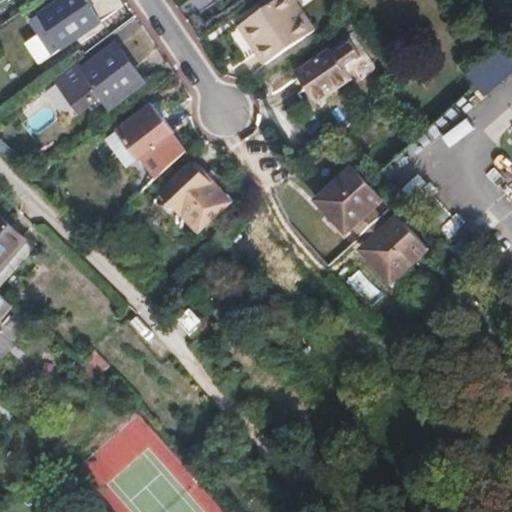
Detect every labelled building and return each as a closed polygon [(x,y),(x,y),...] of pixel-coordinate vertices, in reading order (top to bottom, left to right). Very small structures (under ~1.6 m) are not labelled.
[(86,0),(59,0),(41,12),(63,44),(100,20),(86,0)] [(295,0),(275,0),(239,25),(266,62),(315,28),(295,0)] [(347,37),(298,72),(318,101),(351,78),(344,68),(349,64),(360,81),(367,76),(371,72),(373,68),(372,63),(365,52),(360,56),(347,37)] [(76,61),(56,76),(82,109),(89,104),(92,108),(105,98),(111,106),(144,81),(116,44),(83,69),(76,61)] [(489,97),(511,76),(511,52),(507,46),(472,78),(489,97)] [(141,156),(158,176),(185,151),(170,133),(172,131),(150,104),(106,141),(127,168),(141,156)] [(177,174),(197,183),(218,178),(208,164),(197,156),(177,174)] [(366,251),(396,283),(430,252),(355,170),(321,202),(350,234),(358,227),(373,245),(366,251)] [(218,178),(197,183),(177,174),(161,188),(201,233),(239,198),(218,178)] [(0,218),(0,238),(20,256),(30,244),(1,217),(0,218)] [(0,290),(23,266),(16,259),(20,256),(0,238),(0,290)] [(189,314),(186,311),(178,319),(194,335),(205,324),(192,311),(189,314)]
